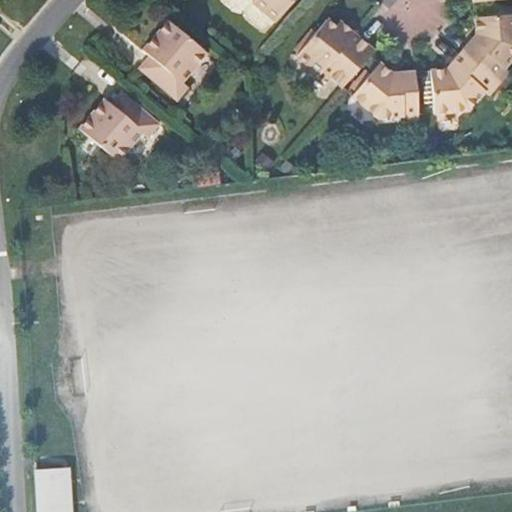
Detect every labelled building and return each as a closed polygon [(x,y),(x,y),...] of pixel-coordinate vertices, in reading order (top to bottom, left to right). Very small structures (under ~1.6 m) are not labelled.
[(274,23),(293,0),(253,0),(251,3),(274,23)] [(472,3),(474,16),(484,15),(483,2),(472,3)] [(475,35),(460,53),(497,84),(507,72),(501,67),(511,54),(511,13),(484,15),(474,16),(475,35)] [(363,62),(370,54),(373,51),(352,34),(349,38),(335,26),(326,19),(295,55),(318,75),(322,71),(341,88),(363,62)] [(206,53),(167,20),(142,50),(149,56),(162,68),(152,80),(176,100),(187,87),(181,82),(206,53)] [(352,34),(339,22),(335,26),(349,38),(352,34)] [(497,84),(460,53),(446,70),(428,71),(429,82),(431,112),(466,110),(481,92),(487,96),(497,84)] [(372,71),(379,63),(370,54),(363,62),(372,71)] [(162,68),(149,56),(138,68),(152,80),(162,68)] [(379,63),(372,71),(352,93),(377,117),(402,115),(402,123),(418,121),(415,83),(414,72),(392,74),(379,63)] [(429,82),(428,71),(414,72),(415,83),(429,82)] [(136,104),(122,92),(111,104),(125,116),(136,104)] [(111,104),(105,98),(79,128),(117,160),(142,132),(148,137),(159,124),(136,104),(125,116),(111,104)] [(68,511),(63,464),(29,468),(33,511),(68,511)]
